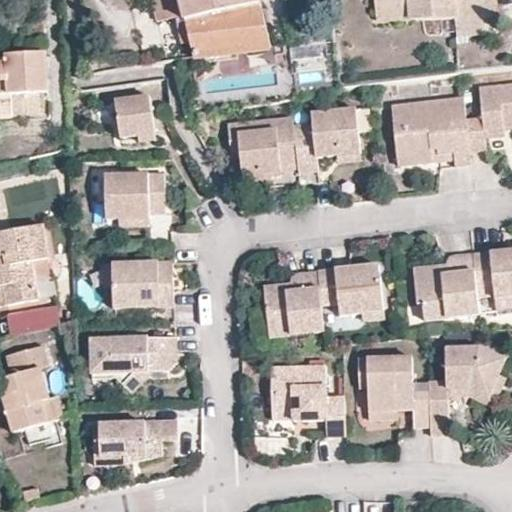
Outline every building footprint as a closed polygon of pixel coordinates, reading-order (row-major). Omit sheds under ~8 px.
[(187,19),(186,16),(181,0),(159,0),(153,1),(158,24),(179,21),(185,46),(191,44),(191,43),(187,19)] [(181,0),(186,16),(187,19),(266,2),(265,0),(181,0)] [(374,0),(377,22),(455,20),(453,0),(374,0)] [(457,38),(498,34),(493,0),(453,0),(455,20),(457,38)] [(266,2),(187,19),(191,43),(191,44),(194,58),(271,49),(266,2)] [(290,48),(291,60),(328,56),(327,43),(290,48)] [(8,55),(8,63),(0,63),(0,95),(48,92),(46,54),(8,55)] [(505,130),(504,123),(511,121),(511,85),(481,89),(483,117),(466,118),(469,152),(486,150),(485,138),(505,136),(505,130)] [(0,95),(0,121),(50,118),(48,92),(0,95)] [(149,95),(116,101),(121,137),(139,134),(155,132),(149,95)] [(466,118),(463,96),(391,103),(396,152),(413,150),(414,161),(433,160),(433,152),(452,150),(453,158),(454,164),(470,163),(469,152),(466,118)] [(311,111),(312,124),(294,125),(298,167),(299,172),(317,170),(317,157),(334,156),(358,153),(353,108),(311,111)] [(294,125),(293,115),(229,122),(232,156),(240,156),(242,171),(279,168),(298,167),(294,125)] [(396,152),(397,163),(414,161),(413,150),(396,152)] [(453,158),(452,150),(433,152),(433,160),(453,158)] [(359,161),(358,153),(334,156),(336,163),(359,161)] [(242,171),(242,179),(273,177),(273,172),(279,172),(279,168),(242,171)] [(166,210),(165,173),(105,174),(107,217),(119,216),(150,216),(151,210),(166,210)] [(119,216),(119,225),(150,225),(150,216),(119,216)] [(32,262),(49,258),(43,226),(0,233),(0,286),(5,285),(9,305),(39,300),(32,262)] [(511,250),(473,255),(476,286),(492,286),(493,294),(493,297),(511,296),(511,250)] [(448,267),(447,275),(411,278),(413,305),(420,304),(422,321),(479,315),(478,311),(477,295),(476,286),(473,255),(459,256),(455,258),(451,263),(448,267)] [(173,308),(173,262),(112,264),(113,286),(114,309),(173,308)] [(112,264),(104,264),(105,287),(113,286),(112,264)] [(382,311),(378,266),(318,273),(321,306),(338,304),(339,316),(361,314),(382,311)] [(447,275),(448,267),(410,270),(411,278),(447,275)] [(293,279),(290,284),(291,291),(262,294),(267,338),(323,332),(321,306),(318,273),(298,276),(293,279)] [(262,287),(262,294),(291,291),(290,284),(262,287)] [(476,286),(477,295),(493,294),(492,286),(476,286)] [(511,296),(493,297),(494,310),(494,311),(511,309),(511,296)] [(10,338),(61,329),(57,306),(6,315),(10,338)] [(383,320),(382,311),(361,314),(362,323),(383,320)] [(176,369),(175,339),(90,342),(92,382),(117,382),(123,387),(135,375),(154,375),(168,375),(171,375),(171,373),(174,372),(174,369),(176,369)] [(48,422),(42,401),(31,370),(39,367),(49,366),(43,344),(5,355),(11,377),(0,380),(0,384),(14,432),(48,422)] [(479,349),(445,350),(445,382),(428,382),(428,392),(429,426),(429,436),(450,435),(448,395),(448,386),(468,386),(492,398),(499,376),(502,362),(479,349)] [(428,392),(412,392),(410,357),(358,358),(358,379),(367,379),(367,388),(368,410),(397,409),(411,408),(412,426),(429,426),(428,392)] [(39,367),(31,370),(42,401),(50,399),(39,367)] [(326,397),(325,367),(270,368),(271,413),(301,413),(301,422),(325,421),(326,437),(345,437),(344,397),(326,397)] [(154,375),(135,375),(123,387),(117,382),(116,391),(127,401),(147,382),(154,375)] [(490,405),(496,407),(505,379),(499,376),(492,398),(490,405)] [(367,379),(358,379),(358,388),(367,388),(367,379)] [(448,386),(448,395),(470,394),(490,405),(492,398),(468,386),(448,386)] [(50,399),(42,401),(48,422),(63,418),(57,397),(50,399)] [(397,418),(397,409),(368,410),(368,419),(397,418)] [(301,422),(301,413),(271,413),(271,418),(291,419),(291,422),(301,422)] [(178,442),(178,424),(93,428),(94,460),(124,458),(124,468),(163,458),(164,443),(178,442)] [(94,460),(94,468),(124,468),(124,458),(94,460)] [(25,493),(27,502),(41,498),(40,490),(25,493)]
